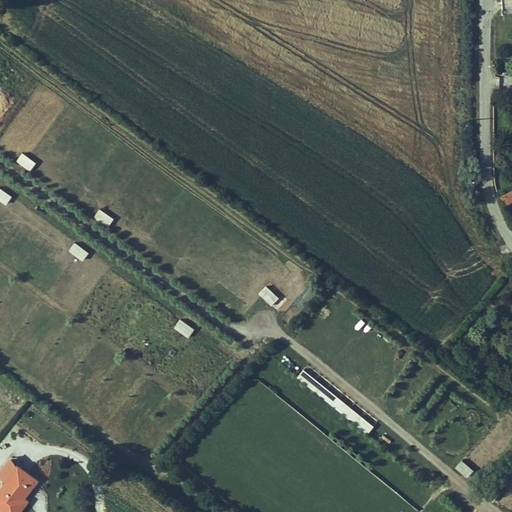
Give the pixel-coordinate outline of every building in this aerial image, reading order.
[(16,159),(30,170),(36,161),(22,151),(16,159)] [(0,185),(0,199),(6,204),(13,195),(0,185)] [(511,204),(511,197),(510,194),(497,201),(502,210),(511,204)] [(100,207),(93,216),(108,226),(114,217),(100,207)] [(75,241),(68,250),(83,260),(89,251),(75,241)] [(272,305),(280,297),(266,284),(258,292),(272,305)] [(179,318),(173,328),(189,337),(195,327),(179,318)] [(376,422),(301,370),(295,379),(369,431),(376,422)] [(9,498),(28,511),(40,511),(62,483),(26,457),(14,473),(23,479),(9,498)] [(470,476),(474,466),(460,460),(455,470),(470,476)]
